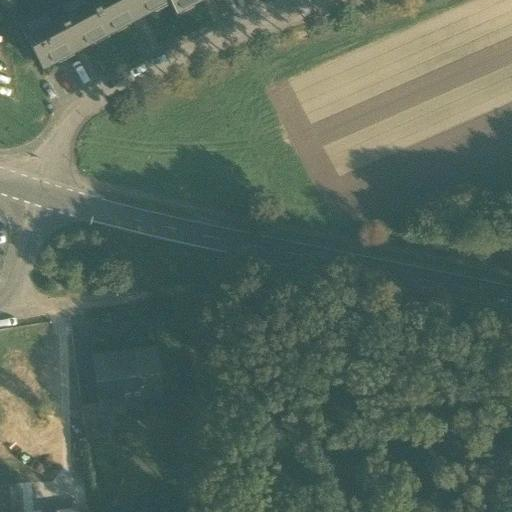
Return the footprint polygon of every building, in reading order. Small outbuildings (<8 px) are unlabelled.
[(41,67),(108,32),(91,0),(75,0),(21,28),(41,67)] [(91,0),(108,32),(169,1),(168,0),(91,0)] [(168,0),(169,1),(175,13),(199,0),(168,0)] [(137,387),(138,399),(159,396),(153,349),(93,358),(99,399),(120,396),(119,389),(137,387)] [(107,404),(138,399),(137,387),(119,389),(120,396),(99,399),(99,405),(101,404),(107,404)] [(81,408),(85,442),(105,439),(101,404),(99,405),(81,408)] [(107,404),(101,404),(105,439),(112,438),(107,404)] [(30,511),(29,489),(16,490),(17,511),(38,511),(39,511),(32,511),(30,511)] [(0,491),(0,511),(17,511),(16,490),(0,491)]
